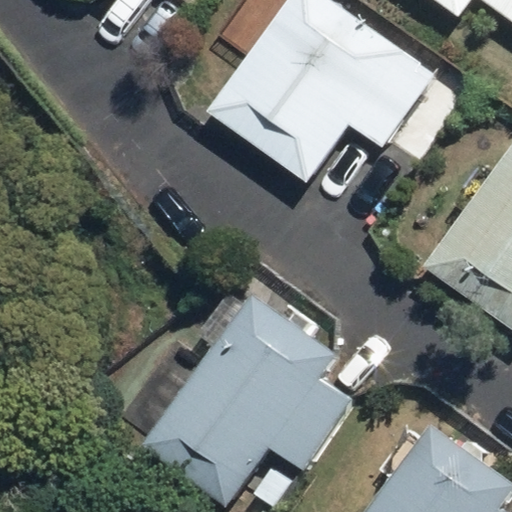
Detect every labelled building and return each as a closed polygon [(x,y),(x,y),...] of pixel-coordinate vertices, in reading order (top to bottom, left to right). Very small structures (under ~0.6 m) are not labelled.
[(449,70),(341,0),(306,0),(229,119),(328,184),(365,127),(398,148),(449,70)] [(511,0),(486,0),(511,18),(511,0)] [(511,169),(442,269),(511,318),(511,169)] [(358,354),(272,291),(159,448),(247,511),(249,511),(291,454),(316,472),(369,399),(341,379),(358,354)] [(511,511),(511,475),(446,428),(385,511),(511,511)]
